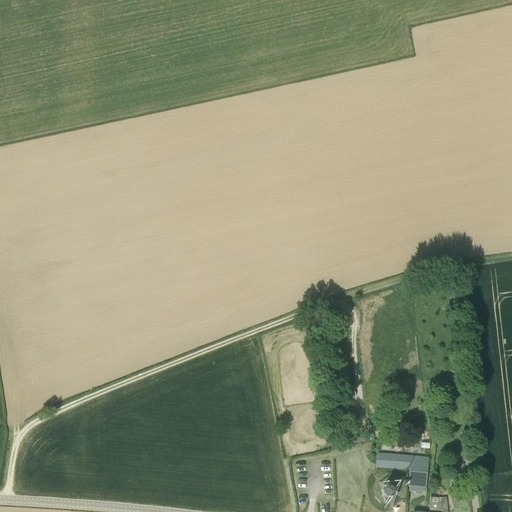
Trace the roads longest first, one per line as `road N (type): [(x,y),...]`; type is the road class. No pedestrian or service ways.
road 1 (track): [(5,499),(18,439),(52,413),(356,292),(511,256)]
road 2 (tertiary): [(157,511),(0,499)]
